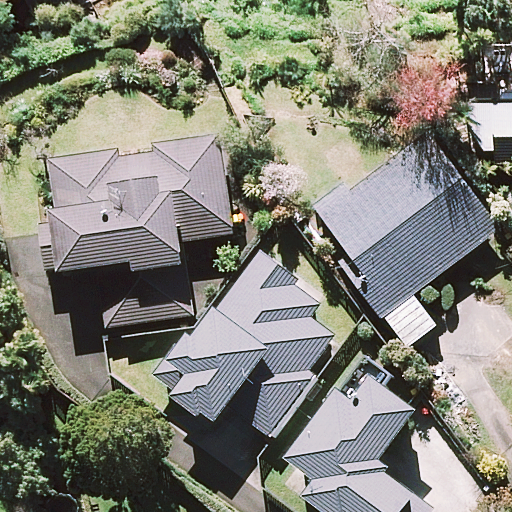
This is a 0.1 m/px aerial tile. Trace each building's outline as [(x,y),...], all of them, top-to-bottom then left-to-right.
[(511,167),(452,75),(315,157),(400,277),(511,211),(511,167)] [(231,87),(64,120),(70,238),(114,231),(123,296),(229,284),(210,202),(265,197),(231,87)] [(284,215),(174,360),(227,398),(247,366),(288,395),(359,294),(284,215)] [(511,301),(492,267),(429,306),(489,427),(511,408),(511,301)] [(433,368),(364,329),(291,449),(370,511),(419,511),(446,470),(395,432),(433,368)]
